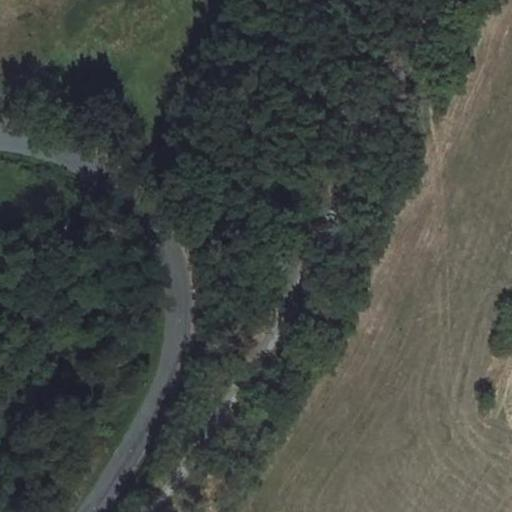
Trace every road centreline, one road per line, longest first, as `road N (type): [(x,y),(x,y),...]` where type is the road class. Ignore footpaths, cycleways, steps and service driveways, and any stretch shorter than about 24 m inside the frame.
road 1 (unclassified): [(151,511),(237,397),(436,0)]
road 2 (tertiary): [(0,145),(24,144),(87,168),(143,197),(181,238),(182,317),(168,378),(144,437),(94,511)]
